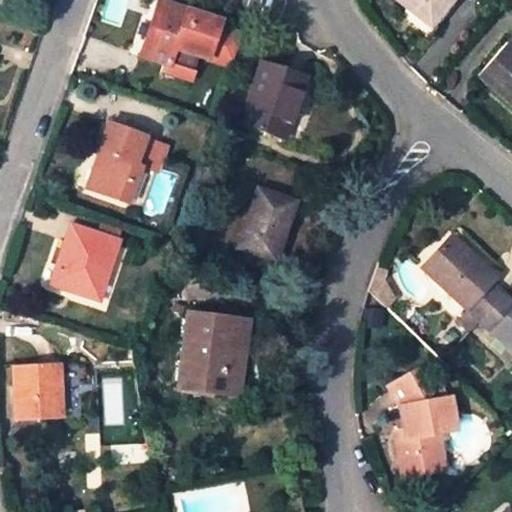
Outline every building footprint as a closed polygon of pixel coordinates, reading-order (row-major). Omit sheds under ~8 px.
[(155,17),(142,55),(164,63),(171,46),(204,59),(215,28),(217,23),(154,0),(153,0),(148,15),(155,17)] [(404,0),(394,0),(424,23),(428,18),(404,0)] [(404,0),(428,18),(442,0),(404,0)] [(155,17),(148,15),(135,53),(142,55),(155,17)] [(239,38),(215,28),(204,59),(228,68),(239,38)] [(511,45),(502,38),(475,70),(511,100),(511,45)] [(301,79),(258,63),(235,124),(279,141),(301,79)] [(99,149),(87,184),(124,197),(136,162),(154,168),(163,141),(102,119),(93,147),(99,149)] [(80,182),(87,184),(99,149),(93,147),(80,182)] [(290,200),(251,186),(229,249),(270,262),(290,200)] [(116,230),(95,222),(92,232),(67,223),(46,282),(90,297),(116,230)] [(476,320),(499,291),(485,278),(488,275),(444,235),(416,266),(461,306),(451,317),(466,331),(476,320)] [(378,267),(368,292),(389,309),(398,298),(388,282),(391,272),(378,267)] [(499,291),(476,320),(511,352),(511,301),(511,303),(499,291)] [(183,313),(180,336),(224,342),(240,344),(243,321),(183,313)] [(234,394),(236,374),(220,373),(224,342),(180,336),(174,386),(234,394)] [(220,373),(236,374),(240,344),(224,342),(220,373)] [(54,364),(9,367),(11,422),(58,420),(54,364)] [(399,410),(401,423),(403,433),(404,437),(396,439),(403,477),(442,467),(435,432),(453,428),(446,397),(428,401),(410,372),(385,387),(399,410)] [(403,433),(401,423),(393,425),(395,435),(403,433)] [(295,511),(292,494),(271,497),(273,511),(295,511)]
